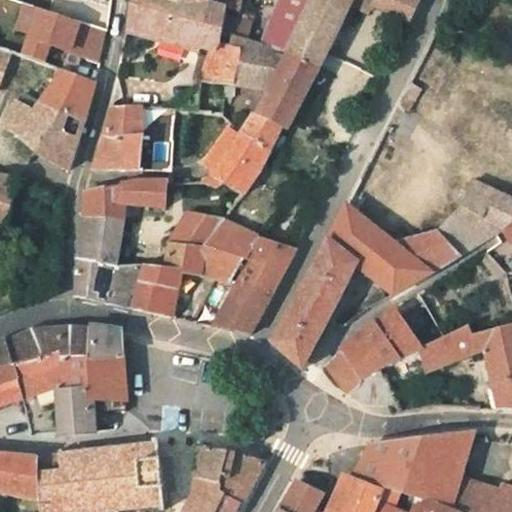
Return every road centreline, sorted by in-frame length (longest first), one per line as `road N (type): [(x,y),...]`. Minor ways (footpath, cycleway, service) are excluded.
road 1 (tertiary): [(255,357),(434,0)]
road 2 (residential): [(59,311),(67,213),(118,0)]
road 3 (tertiary): [(314,407),(362,428),(511,426)]
road 4 (residential): [(0,442),(130,436),(158,390)]
road 5 (unclassified): [(314,407),(251,511)]
